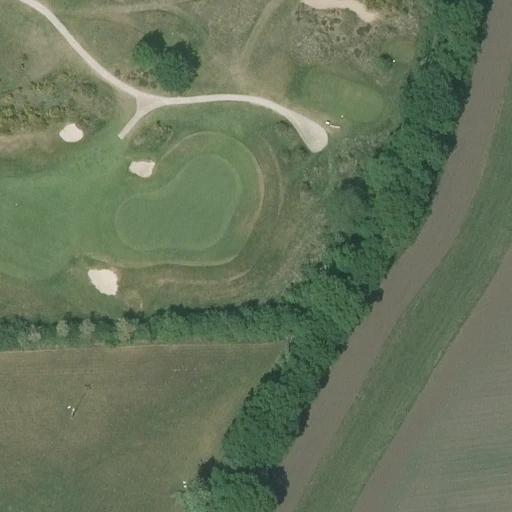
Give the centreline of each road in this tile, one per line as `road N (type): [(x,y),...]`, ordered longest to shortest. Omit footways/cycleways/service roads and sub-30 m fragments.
road 1 (track): [(447,0),(410,133),(373,220),(205,511)]
road 2 (track): [(0,85),(61,62),(78,64),(156,107),(232,101),(311,126)]
road 3 (track): [(95,68),(71,42),(71,29),(86,14),(193,0)]
